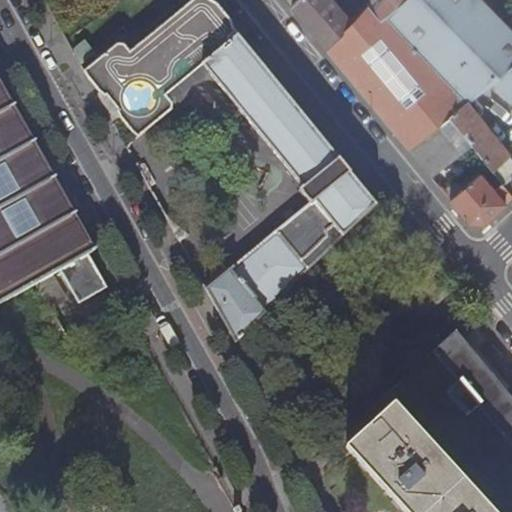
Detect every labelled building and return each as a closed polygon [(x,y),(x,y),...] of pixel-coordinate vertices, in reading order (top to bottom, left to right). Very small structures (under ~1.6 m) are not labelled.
[(206,291),(236,343),(267,313),(377,206),(208,0),(192,0),(130,53),(121,42),(84,73),(89,83),(106,100),(110,105),(115,111),(123,124),(130,133),(137,139),(170,112),(172,105),(165,97),(203,67),(259,134),(303,188),(299,191),(301,193),(301,194),(310,204),(206,291)] [(300,0),(294,7),(319,38),(344,11),(336,1),(334,0),(300,0)] [(353,22),(327,49),(374,105),(410,149),(450,117),(472,145),(505,185),(511,178),(511,157),(468,104),(494,83),(511,100),(511,29),(482,0),(402,0),(382,20),(369,5),(353,22)] [(371,0),(368,4),(369,5),(382,20),(402,0),(371,0)] [(344,11),(319,38),(327,49),(353,22),(344,11)] [(0,305),(22,293),(39,284),(50,278),(61,271),(80,304),(107,289),(88,255),(94,253),(0,86),(0,305)] [(450,117),(410,149),(432,177),(472,145),(450,117)] [(456,182),(444,192),(470,223),(485,223),(511,198),(511,195),(502,184),(495,190),(480,173),(463,189),(456,182)] [(165,216),(164,216),(180,243),(185,240),(190,238),(170,221),(165,216)] [(180,243),(198,277),(209,271),(197,249),(191,252),(185,240),(180,243)] [(50,278),(39,284),(52,306),(63,300),(50,278)] [(78,341),(62,315),(46,325),(62,351),(78,341)] [(511,398),(455,330),(431,353),(454,382),(443,391),(463,416),(475,407),(511,451),(511,398)] [(488,511),(393,405),(346,450),(352,457),(388,497),(401,511),(488,511)]
